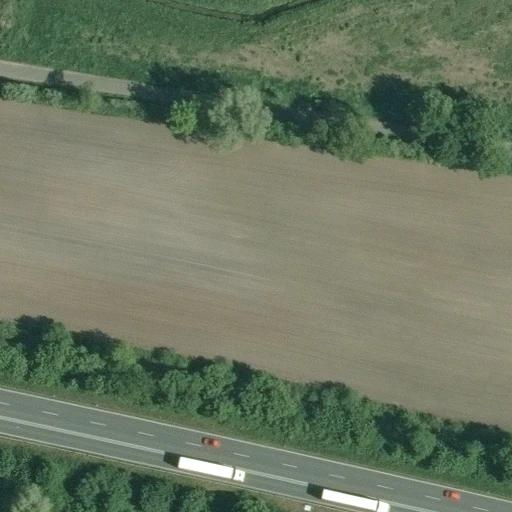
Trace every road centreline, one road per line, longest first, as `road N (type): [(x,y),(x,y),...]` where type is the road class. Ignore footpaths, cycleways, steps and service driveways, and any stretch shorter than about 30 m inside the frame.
road 1 (unclassified): [(0,67),(511,148)]
road 2 (trunk): [(468,511),(0,405)]
